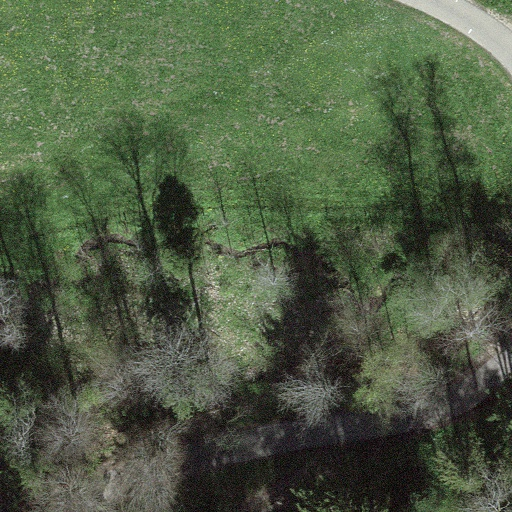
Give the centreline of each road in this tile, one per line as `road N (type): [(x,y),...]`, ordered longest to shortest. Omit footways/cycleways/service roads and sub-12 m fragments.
road 1 (unclassified): [(511,360),(440,403),(173,460),(60,511)]
road 2 (track): [(440,403),(255,511)]
road 3 (track): [(440,403),(385,511)]
